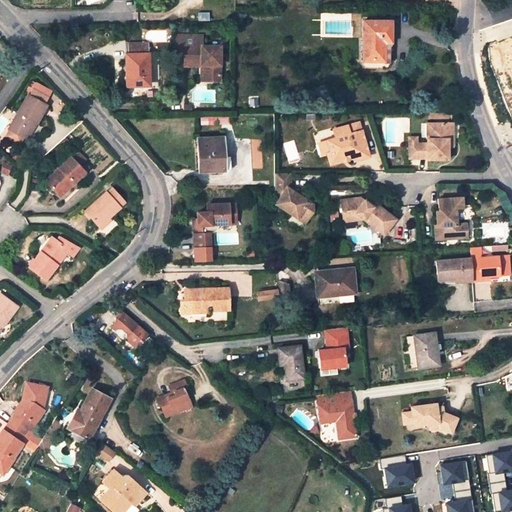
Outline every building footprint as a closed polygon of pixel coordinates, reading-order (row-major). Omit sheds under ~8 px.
[(363,22),(363,62),(384,62),(384,43),(391,43),(391,22),(363,22)] [(219,47),(201,46),(201,36),(174,36),(174,59),(184,60),(184,67),(196,67),(200,67),(200,81),(219,82),(219,47)] [(511,36),(498,41),(511,80),(511,36)] [(125,44),(127,87),(149,86),(147,43),(125,44)] [(36,125),(46,106),(28,95),(8,129),(23,137),(24,138),(33,123),(36,125)] [(178,105),(174,105),(174,113),(183,113),(183,108),(178,105)] [(230,116),(200,117),(200,124),(231,124),(230,116)] [(27,140),(36,125),(33,123),(24,138),(27,140)] [(453,123),(432,124),(432,139),(427,139),(428,143),(416,143),(409,143),(409,158),(427,158),(427,159),(448,160),(448,147),(448,139),(453,139),(453,123)] [(368,154),(359,124),(354,124),(333,130),(335,139),(326,141),(329,152),(326,153),(329,162),(334,160),(335,163),(368,154)] [(5,136),(21,144),(24,138),(23,137),(8,129),(5,136)] [(197,138),(199,172),(224,171),(223,137),(197,138)] [(252,139),(252,166),(262,166),(262,139),(252,139)] [(329,152),(326,141),(318,144),(321,155),(326,153),(329,152)] [(70,158),(84,173),(89,168),(74,153),(70,158)] [(70,158),(45,183),(57,195),(70,183),(72,185),(84,173),(70,158)] [(0,169),(0,171),(7,175),(10,167),(2,164),(0,169)] [(274,173),(274,189),(274,197),(278,199),(274,204),(304,223),(312,211),(312,205),(303,199),(287,189),(289,187),(289,173),(274,173)] [(70,183),(57,195),(59,198),(72,185),(70,183)] [(287,189),(303,199),(305,197),(289,187),(287,189)] [(106,193),(118,207),(124,202),(112,188),(106,193)] [(106,193),(85,212),(98,226),(108,218),(119,208),(118,207),(106,193)] [(367,197),(361,198),(373,208),(375,204),(367,197)] [(361,198),(342,201),(344,217),(355,216),(356,220),(363,219),(384,235),(396,220),(375,204),(373,208),(361,198)] [(463,198),(438,199),(439,211),(439,216),(437,216),(438,225),(435,225),(436,239),(467,237),(467,223),(456,224),(455,208),(463,208),(463,198)] [(235,203),(207,205),(207,213),(197,213),(198,220),(198,226),(194,226),(195,250),(211,249),(210,234),(214,233),(216,232),(218,229),(219,227),(219,225),(230,224),(229,214),(236,214),(235,203)] [(100,229),(110,221),(108,218),(98,226),(100,229)] [(29,268),(45,280),(58,264),(55,261),(58,257),(63,257),(68,250),(74,255),(80,246),(61,239),(58,243),(51,238),(29,268)] [(469,247),(470,258),(479,257),(481,257),(480,247),(469,247)] [(472,278),(472,281),(480,281),(480,277),(489,276),(498,276),(508,275),(506,255),(481,257),(479,257),(470,258),(472,278)] [(437,281),(454,279),(472,278),(470,258),(436,261),(437,281)] [(317,296),(354,292),(352,268),(315,272),(317,296)] [(279,281),(281,299),(289,298),(287,282),(279,281)] [(206,310),(228,309),(227,288),(189,290),(190,300),(184,300),(179,300),(179,312),(206,310)] [(258,292),(258,300),(281,298),(280,290),(258,292)] [(0,294),(0,325),(5,318),(7,320),(16,307),(0,294)] [(147,333),(123,312),(111,326),(115,330),(115,329),(121,329),(126,333),(126,338),(125,339),(135,347),(147,333)] [(339,368),(351,367),(348,327),(324,328),(325,347),(321,347),(323,375),(339,374),(339,368)] [(413,335),(418,367),(438,364),(433,333),(413,335)] [(277,348),(280,365),(284,364),(287,381),(303,378),(299,345),(277,348)] [(346,378),(338,379),(339,388),(347,387),(346,378)] [(171,385),(173,391),(169,393),(155,398),(159,407),(161,406),(165,417),(181,410),(180,407),(190,403),(183,387),(185,386),(183,380),(171,385)] [(7,424),(22,435),(37,446),(41,439),(29,430),(42,410),(41,409),(46,388),(25,383),(21,401),(20,403),(22,405),(17,412),(16,411),(7,424)] [(59,424),(88,439),(109,399),(92,389),(79,411),(68,405),(58,423),(59,424)] [(328,394),(329,404),(351,401),(349,391),(328,394)] [(316,396),(317,406),(320,423),(335,421),(338,439),(356,437),(351,401),(329,404),(328,394),(316,396)] [(410,412),(401,413),(403,424),(412,423),(412,426),(429,424),(437,423),(437,428),(450,433),(456,419),(442,413),(436,414),(435,408),(435,404),(410,407),(410,412)] [(37,446),(36,448),(44,452),(53,438),(51,437),(59,424),(58,423),(53,420),(41,439),(37,446)] [(11,457),(20,443),(18,441),(22,435),(7,424),(3,430),(1,430),(0,431),(0,473),(1,475),(13,458),(11,457)] [(94,442),(88,439),(84,447),(90,450),(94,442)] [(111,460),(115,451),(109,448),(104,457),(111,460)] [(511,509),(511,487),(507,488),(505,471),(511,470),(511,449),(487,453),(495,511),(511,509)] [(389,486),(418,482),(415,461),(386,465),(389,486)] [(115,470),(104,483),(112,489),(102,500),(116,511),(125,511),(134,502),(131,500),(134,497),(139,502),(148,491),(129,475),(126,475),(124,477),(115,470)] [(446,511),(473,511),(472,490),(456,490),(457,501),(446,501),(446,511)] [(384,509),(384,511),(414,511),(413,502),(403,503),(403,497),(387,498),(388,509),(384,509)] [(72,502),(66,511),(79,511),(82,507),(72,502)]
